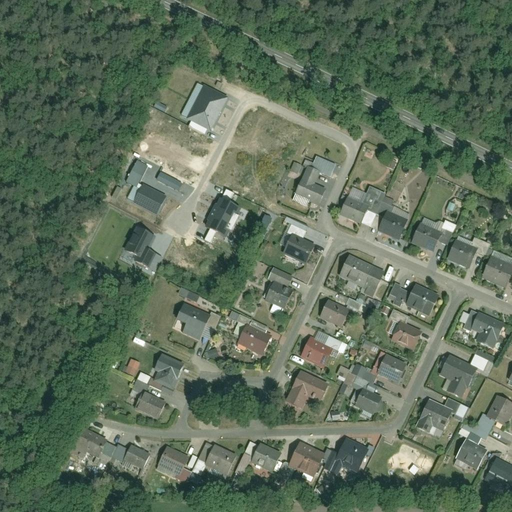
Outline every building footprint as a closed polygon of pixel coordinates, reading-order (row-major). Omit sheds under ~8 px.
[(227,100),(204,88),(188,120),(211,131),(227,100)] [(334,168),(315,161),(311,170),(330,177),(334,168)] [(137,189),(148,168),(137,163),(126,184),(137,189)] [(324,193),(311,187),(316,175),(305,170),(300,183),(298,182),(291,199),(317,210),(324,193)] [(175,191),(179,184),(161,174),(157,182),(175,191)] [(373,187),(369,197),(382,203),(387,192),(373,187)] [(165,199),(143,188),(134,204),(157,215),(165,199)] [(350,188),(346,198),(362,204),(366,194),(350,188)] [(240,211),(221,201),(207,229),(225,239),(229,232),(232,234),(239,219),(237,217),(240,211)] [(345,203),(338,217),(357,227),(365,213),(345,203)] [(383,218),(376,234),(399,244),(405,227),(383,218)] [(306,230),(289,222),(284,233),(301,241),(306,230)] [(444,222),(440,231),(453,237),(457,228),(444,222)] [(154,239),(137,230),(126,253),(143,261),(154,239)] [(416,231),(409,247),(430,257),(438,242),(416,231)] [(224,248),(200,236),(184,269),(208,281),(224,248)] [(289,240),(282,258),(305,267),(312,250),(289,240)] [(452,246),(445,262),(468,273),(476,257),(452,246)] [(351,258),(339,281),(373,298),(385,274),(351,258)] [(488,264),(481,281),(504,291),(511,274),(488,264)] [(269,275),(264,284),(283,292),(287,283),(269,275)] [(394,285),(388,298),(397,302),(402,289),(394,285)] [(412,285),(402,305),(428,318),(439,298),(412,285)] [(268,288),(261,305),(282,314),(289,297),(268,288)] [(324,304),(317,323),(341,333),(349,315),(324,304)] [(180,305),(173,324),(181,327),(178,333),(195,340),(198,334),(200,335),(208,316),(180,305)] [(409,319),(393,311),(388,320),(404,328),(409,319)] [(478,312),(469,333),(478,337),(475,345),(490,351),(494,344),(496,345),(505,324),(478,312)] [(397,327),(389,343),(412,354),(420,338),(397,327)] [(245,329),(236,347),(260,359),(269,341),(245,329)] [(307,342),(298,361),(320,371),(329,352),(307,342)] [(155,377),(152,384),(169,392),(172,384),(174,385),(183,364),(160,354),(151,375),(155,377)] [(473,356),(468,366),(485,373),(489,362),(473,356)] [(448,361),(438,380),(445,383),(440,393),(456,402),(462,392),(466,394),(475,375),(448,361)] [(384,362),(377,377),(396,386),(404,371),(384,362)] [(351,366),(346,377),(371,388),(376,377),(351,366)] [(289,394),(293,396),(288,406),(299,412),(304,401),(316,407),(327,386),(300,372),(289,394)] [(361,389),(351,408),(371,418),(381,400),(361,389)] [(140,394),(132,414),(154,424),(163,404),(140,394)] [(511,405),(496,398),(486,420),(507,430),(511,418),(511,405)] [(427,439),(432,430),(443,436),(452,419),(424,405),(416,422),(418,423),(414,432),(427,439)] [(476,434),(489,440),(495,426),(482,420),(476,434)] [(84,430),(72,450),(97,465),(109,444),(84,430)] [(124,446),(115,462),(137,475),(146,459),(124,446)] [(258,447),(249,466),(270,477),(280,457),(258,447)] [(337,485),(342,475),(353,481),(363,459),(339,447),(328,469),(332,471),(327,480),(337,485)] [(296,449),(286,469),(310,481),(320,460),(296,449)] [(463,449),(455,465),(475,474),(482,458),(463,449)] [(164,452),(154,473),(176,483),(185,462),(164,452)] [(200,480),(203,474),(222,483),(231,465),(208,455),(203,466),(196,463),(190,475),(200,480)] [(511,469),(497,461),(487,478),(511,491),(511,489),(511,469)]
